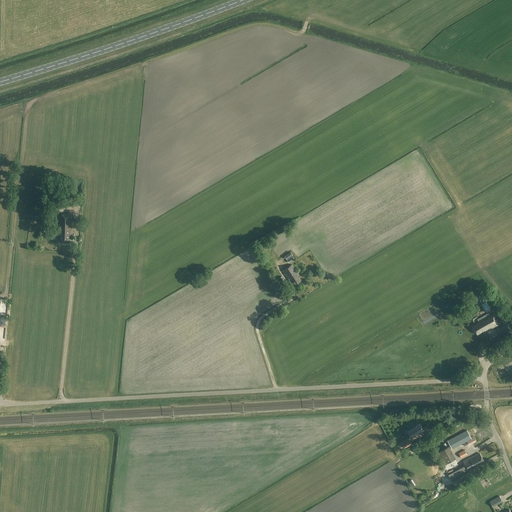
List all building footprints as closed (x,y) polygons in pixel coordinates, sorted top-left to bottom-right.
[(71,231),(72,215),(59,214),(59,233),(58,233),(57,240),(69,240),(69,231),(71,231)] [(294,285),(301,281),(298,276),(299,275),(292,265),(282,271),(288,279),(290,278),(294,285)] [(506,320),(511,317),(504,304),(499,307),(506,320)] [(484,333),(501,323),(494,310),(478,319),(479,322),(473,326),(477,334),(483,331),(484,333)] [(487,346),(489,351),(510,337),(507,333),(487,346)] [(420,433),(424,431),(419,424),(415,426),(416,427),(407,432),(410,437),(419,432),(420,433)] [(456,448),(456,447),(471,439),(467,430),(447,441),(452,450),(454,448),(454,449),(456,448)] [(404,448),(411,444),(408,438),(401,443),(404,448)] [(461,458),(467,455),(464,450),(458,453),(461,458)] [(468,472),(475,468),(474,466),(484,461),(479,453),(470,458),(470,457),(462,461),(465,466),(468,472)] [(452,481),(468,472),(465,466),(448,475),(452,481)] [(483,485),(494,479),(492,475),(481,481),(483,485)] [(434,497),(432,491),(419,495),(421,501),(434,497)] [(501,498),(499,496),(490,501),(493,506),(498,503),(502,501),(501,498)]
